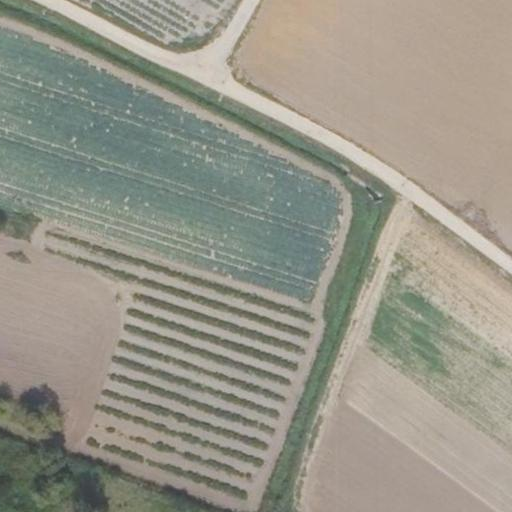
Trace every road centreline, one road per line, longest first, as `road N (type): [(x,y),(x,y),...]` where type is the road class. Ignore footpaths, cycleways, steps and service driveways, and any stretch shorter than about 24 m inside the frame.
road 1 (track): [(405,180),(269,511)]
road 2 (track): [(511,256),(431,196),(210,69)]
road 3 (track): [(210,69),(49,0)]
